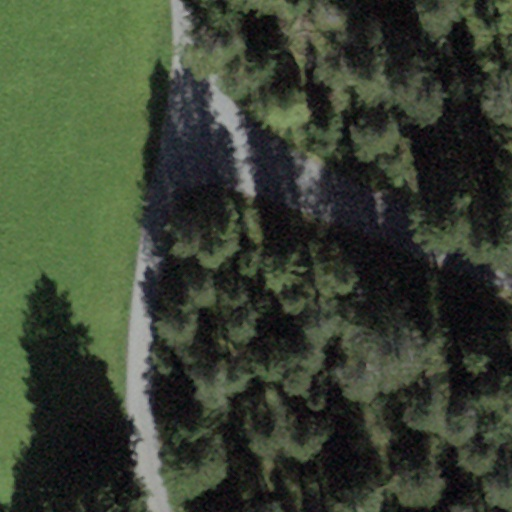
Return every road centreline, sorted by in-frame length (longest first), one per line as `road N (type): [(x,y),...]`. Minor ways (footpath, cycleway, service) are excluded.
road 1 (residential): [(180,511),(161,472),(189,134)]
road 2 (residential): [(189,134),(511,240)]
road 3 (residential): [(188,0),(189,134)]
